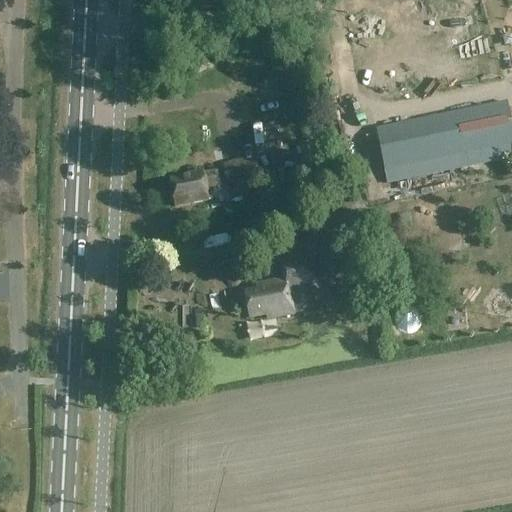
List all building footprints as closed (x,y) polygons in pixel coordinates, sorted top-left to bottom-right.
[(384,172),(386,172),(388,186),(511,160),(511,130),(507,104),(375,131),(384,172)] [(274,158),(285,154),(277,134),(266,138),(274,158)] [(299,147),(308,183),(323,179),(313,143),(299,147)] [(222,165),(226,190),(259,184),(253,160),(222,165)] [(219,187),(217,173),(203,176),(202,173),(187,176),(187,178),(169,182),(174,209),(208,202),(205,190),(219,187)] [(309,284),(305,261),(279,266),(282,282),(260,285),(261,290),(243,294),(248,319),(274,315),(274,319),(293,315),(288,288),(309,284)]
